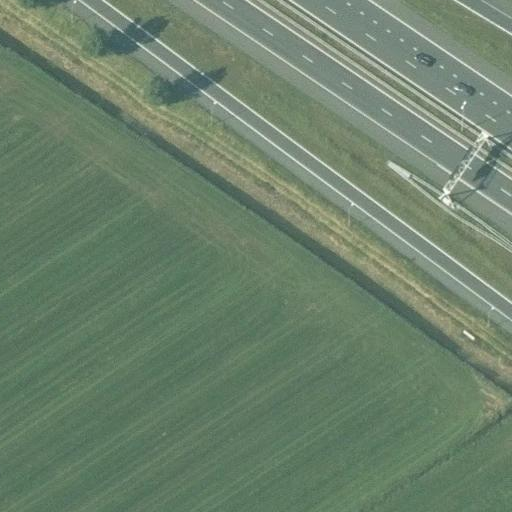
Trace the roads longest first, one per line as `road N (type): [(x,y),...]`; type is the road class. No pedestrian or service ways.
road 1 (motorway): [(89,0),(511,318)]
road 2 (motorway): [(214,0),(511,200)]
road 3 (motorway): [(511,133),(313,0)]
